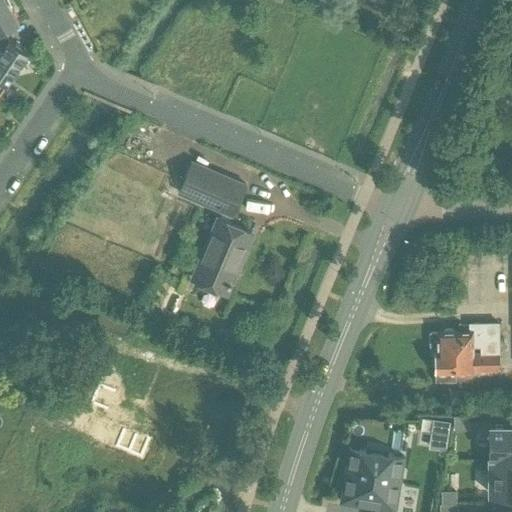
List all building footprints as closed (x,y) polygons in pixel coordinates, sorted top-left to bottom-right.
[(6,0),(0,0),(0,32),(4,30),(19,22),(10,6),(12,5),(8,0),(7,0),(6,0)] [(0,44),(2,47),(0,49),(0,92),(28,51),(8,37),(4,30),(0,32),(0,44)] [(246,184),(191,161),(183,181),(211,193),(207,204),(222,210),(219,218),(218,217),(192,278),(225,292),(251,231),(228,221),(231,214),(232,215),(246,184)] [(435,353),(435,356),(432,358),(433,364),(436,366),(436,379),(455,379),(455,370),(471,370),(471,369),(498,369),(498,352),(498,322),(469,322),(469,334),(458,335),(458,331),(454,331),(452,328),(445,328),(443,331),(439,331),(439,332),(430,332),(430,353),(435,353)] [(102,369),(89,404),(104,410),(99,422),(121,431),(120,435),(145,445),(146,440),(153,443),(166,411),(128,396),(134,381),(138,383),(147,362),(102,344),(94,366),(102,369)] [(17,408),(40,417),(47,402),(35,397),(24,393),(17,408)] [(448,448),(451,417),(422,414),(419,444),(448,448)] [(464,416),(454,416),(454,429),(464,429),(464,416)] [(511,424),(491,424),(490,458),(511,458),(511,424)] [(369,510),(369,511),(388,511),(389,508),(395,509),(404,455),(349,446),(340,500),(376,506),(375,511),(369,510)] [(511,458),(490,459),(490,493),(511,493),(511,458)] [(455,491),(441,491),(441,501),(455,501),(455,491)] [(440,511),(456,511),(456,503),(440,503),(440,511)]
